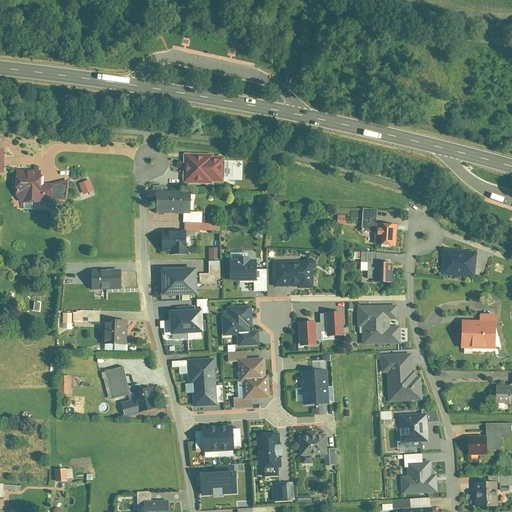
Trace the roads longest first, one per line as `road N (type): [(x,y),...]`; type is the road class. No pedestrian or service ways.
road 1 (primary): [(0,64),(267,104),(511,163)]
road 2 (residential): [(452,511),(446,422),(409,289),(410,253),(422,237)]
road 3 (residential): [(178,419),(146,287),(150,163)]
road 4 (residential): [(178,419),(279,414),(275,311)]
road 5 (residential): [(331,0),(411,29),(511,41)]
road 6 (unknown): [(271,299),(409,289)]
